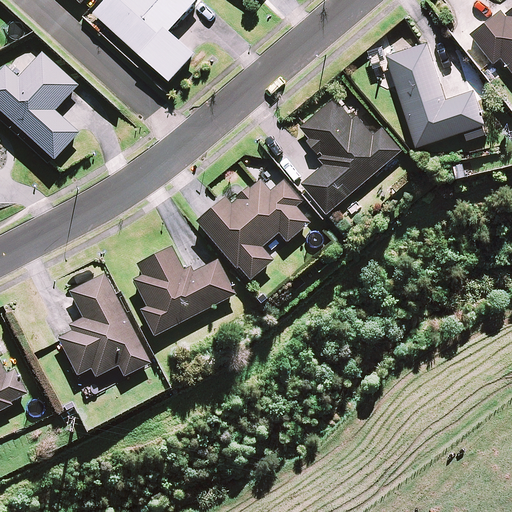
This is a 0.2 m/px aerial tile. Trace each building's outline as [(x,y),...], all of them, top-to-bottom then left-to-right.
[(105,0),(96,11),(171,80),(197,52),(172,28),(197,0),(105,0)] [(503,58),(511,70),(511,8),(507,12),(509,14),(507,16),(502,9),(471,33),(495,64),(503,58)] [(420,44),(387,55),(418,147),(486,124),(474,90),(447,99),(428,41),(420,44)] [(0,72),(0,110),(55,160),(80,133),(56,111),(79,85),(42,52),(18,78),(6,67),(0,72)] [(303,183),(328,212),(403,149),(383,127),(375,134),(358,115),(354,119),(335,98),(301,127),(310,138),(308,140),(319,154),(322,152),(324,154),(320,158),(325,164),(303,183)] [(225,197),(196,222),(236,270),(239,268),(250,281),(274,261),(263,248),(279,234),(287,244),(310,224),(296,207),(303,201),(285,179),(270,191),(261,180),(251,188),(250,186),(236,198),(237,200),(232,205),(225,197)] [(141,311),(154,337),(237,295),(219,260),(194,272),(191,267),(184,271),(172,247),(137,265),(143,276),(134,281),(147,308),(141,311)] [(152,364),(105,274),(70,292),(84,319),(69,326),(72,332),(58,339),(78,377),(92,370),(96,379),(119,367),(125,378),(152,364)] [(0,412),(13,406),(11,402),(28,394),(15,369),(6,373),(0,360),(0,412)]
